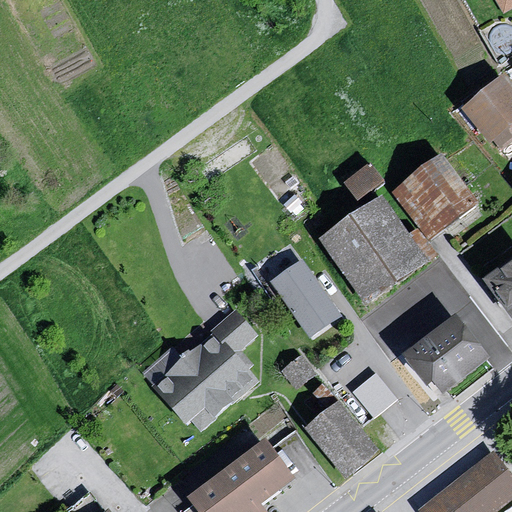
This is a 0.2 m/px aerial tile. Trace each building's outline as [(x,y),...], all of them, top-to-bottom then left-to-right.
[(511,0),(495,0),(505,15),(511,10),(511,0)] [(511,103),(498,86),(462,117),(498,159),(511,148),(511,103)] [(371,159),(345,180),(361,199),(387,179),(371,159)] [(441,162),(392,199),(422,239),(428,247),(477,210),(441,162)] [(384,202),(318,246),(367,315),(395,348),(420,332),(395,291),(439,263),(428,247),(422,239),(411,245),(384,202)] [(511,266),(482,288),(511,328),(511,266)] [(308,270),(268,301),(310,350),(348,321),(308,270)] [(493,362),(458,317),(404,359),(429,390),(436,384),(446,398),(493,362)] [(152,395),(186,432),(193,426),(204,440),(261,387),(237,361),(258,342),(237,318),(152,395)] [(300,362),(283,378),(299,397),(308,390),(314,397),(318,393),(323,389),(300,362)] [(378,370),(354,387),(374,414),(398,397),(378,370)] [(333,411),(337,407),(323,389),(318,393),(333,411)] [(340,408),(304,438),(344,484),(381,458),(340,408)] [(263,448),(185,509),(187,511),(262,511),(293,487),(263,448)] [(511,480),(491,459),(421,511),(501,511),(511,504),(511,480)]
